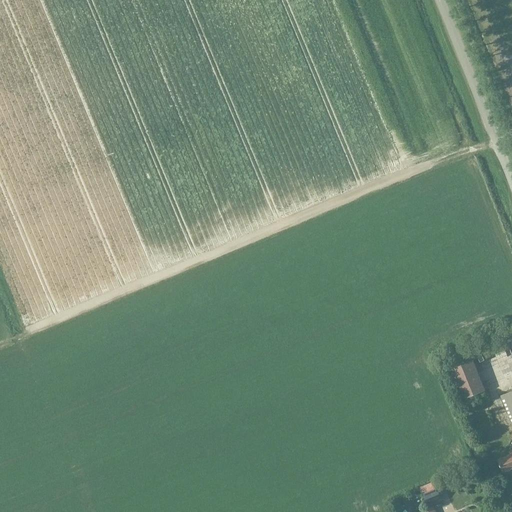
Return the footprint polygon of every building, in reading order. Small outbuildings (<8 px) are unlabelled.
[(448,362),(463,399),(486,390),(471,353),(448,362)] [(511,467),(511,390),(501,395),(511,422),(511,450),(510,451),(510,453),(497,459),(503,471),(511,467)] [(471,426),(481,421),(475,410),(466,414),(471,426)] [(453,483),(451,477),(444,480),(447,486),(453,483)] [(415,490),(428,485),(426,481),(414,485),(415,490)] [(436,488),(422,494),(427,506),(441,500),(436,488)] [(411,499),(404,502),(408,511),(415,509),(411,499)]
